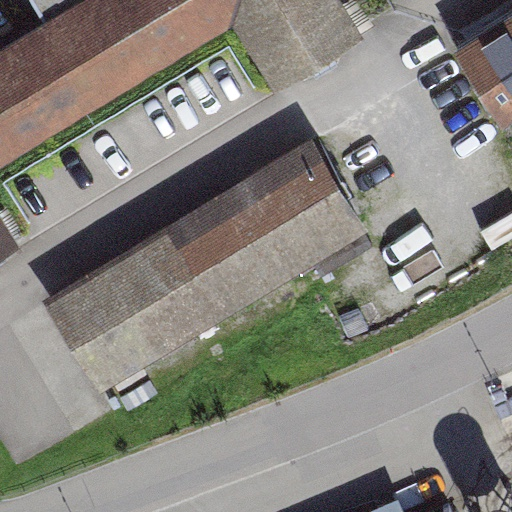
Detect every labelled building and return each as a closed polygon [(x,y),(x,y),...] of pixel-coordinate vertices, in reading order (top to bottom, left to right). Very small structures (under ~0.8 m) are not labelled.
[(28,0),(39,18),(0,41),(0,248),(17,238),(0,209),(0,161),(231,20),(273,89),(364,33),(343,0),(28,0)] [(511,115),(511,13),(458,47),(504,121),(511,115)] [(368,223),(312,131),(43,294),(99,385),(368,223)] [(511,166),(486,178),(511,233),(511,166)] [(346,511),(456,511),(451,499),(419,511),(409,511),(399,489),(346,511)]
